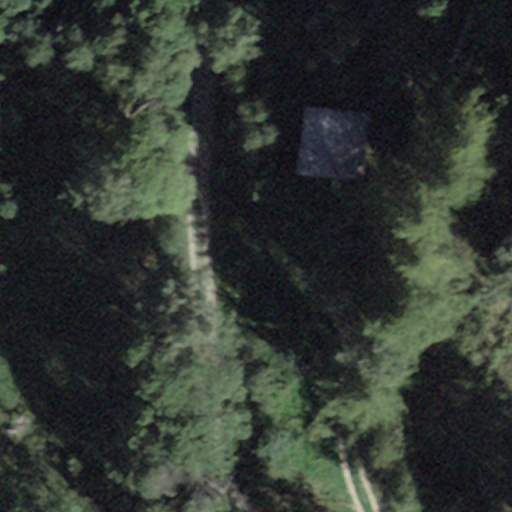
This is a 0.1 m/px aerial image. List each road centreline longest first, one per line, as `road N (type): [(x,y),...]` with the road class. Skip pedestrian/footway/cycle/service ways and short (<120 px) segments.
road 1 (track): [(372,511),(354,474),(348,402),(365,291),(480,0)]
road 2 (track): [(207,0),(217,427),(238,499),(253,511)]
